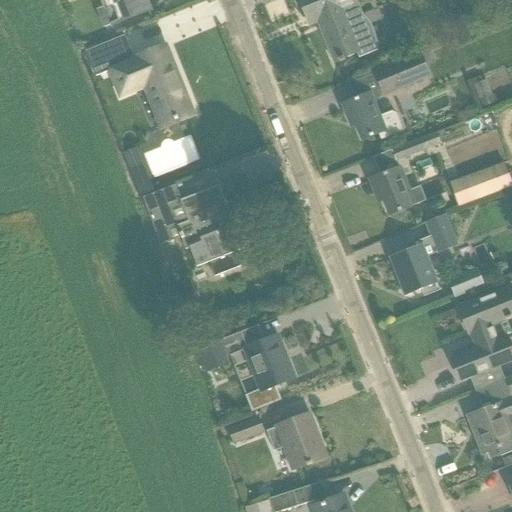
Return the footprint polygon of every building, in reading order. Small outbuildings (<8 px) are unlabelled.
[(101,0),(112,26),(149,11),(144,0),(101,0)] [(298,0),(306,18),(314,14),(334,62),(356,53),(358,59),(377,51),(362,15),(356,0),(298,0)] [(125,37),(86,52),(96,77),(111,71),(120,96),(149,85),(165,126),(173,123),(191,116),(164,49),(168,48),(168,47),(134,61),(125,37)] [(419,53),(392,65),(401,88),(428,77),(419,53)] [(472,87),(479,101),(491,96),(485,81),(472,87)] [(369,94),(360,98),(342,105),(347,119),(351,117),(362,141),(378,135),(380,141),(399,133),(401,129),(395,114),(391,112),(379,117),(369,94)] [(437,133),(391,151),(396,162),(441,144),(437,133)] [(502,162),(449,182),(457,206),(494,192),(507,187),(511,186),(502,162)] [(144,165),(131,170),(142,198),(155,193),(144,165)] [(388,173),(369,180),(375,193),(379,191),(389,216),(408,209),(410,208),(404,194),(408,192),(399,169),(388,173)] [(142,199),(156,234),(160,245),(173,241),(168,229),(176,227),(185,250),(189,249),(196,268),(208,263),(212,273),(238,264),(234,253),(243,250),(219,186),(181,201),(175,186),(157,193),(142,199)] [(418,242),(420,247),(390,259),(405,296),(420,290),(424,298),(440,291),(426,257),(436,253),(437,255),(458,248),(445,216),(425,224),(431,237),(418,242)] [(476,271),(467,274),(448,282),(454,297),(483,286),(476,271)] [(460,381),(471,377),(477,391),(503,381),(497,366),(511,360),(511,353),(499,322),(511,316),(511,286),(458,308),(469,335),(473,333),(479,349),(452,360),(460,381)] [(248,348),(243,350),(244,351),(260,391),(244,397),(251,413),(281,402),(275,387),(290,381),(279,355),(284,353),(277,336),(258,344),(248,348)] [(219,342),(197,351),(206,374),(228,365),(226,359),(219,342)] [(511,399),(486,410),(467,418),(482,455),(497,449),(500,456),(511,451),(511,431),(511,430),(511,399)] [(309,415),(291,422),(275,428),(275,429),(266,433),(274,453),(283,449),(292,471),(326,457),(309,415)] [(257,419),(226,431),(232,446),(263,434),(257,419)] [(320,484),(244,509),(244,511),(277,511),(314,501),(315,507),(313,508),(314,511),(348,511),(342,496),(327,502),(320,484)]
